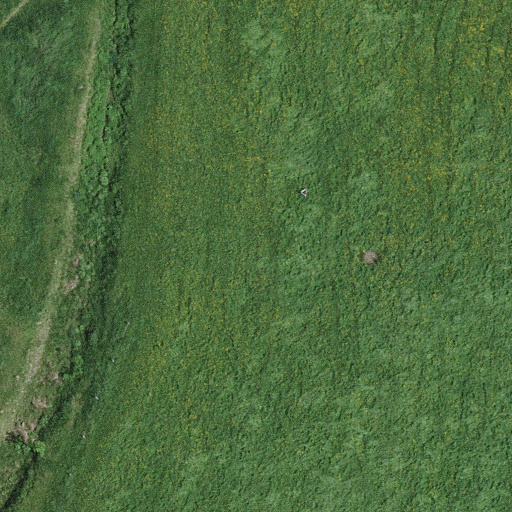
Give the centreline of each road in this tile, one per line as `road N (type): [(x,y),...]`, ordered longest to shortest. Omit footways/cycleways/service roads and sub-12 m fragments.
road 1 (unknown): [(0,289),(19,248),(20,151),(0,92)]
road 2 (unknown): [(311,0),(254,174)]
